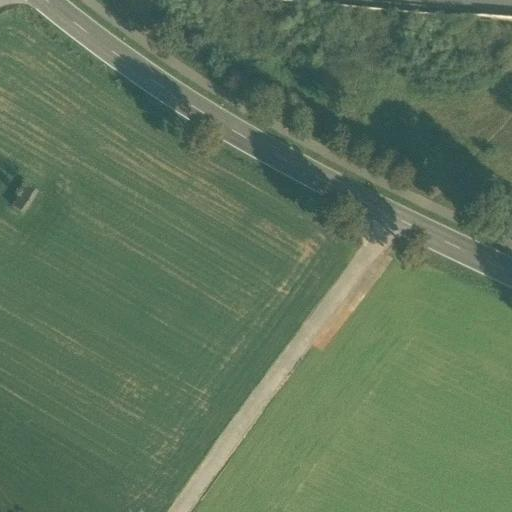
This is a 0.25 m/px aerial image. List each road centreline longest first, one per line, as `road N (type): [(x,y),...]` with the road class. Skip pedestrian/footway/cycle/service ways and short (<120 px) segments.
road 1 (tertiary): [(511,271),(288,161),(150,80),(47,0)]
road 2 (track): [(399,216),(176,511)]
